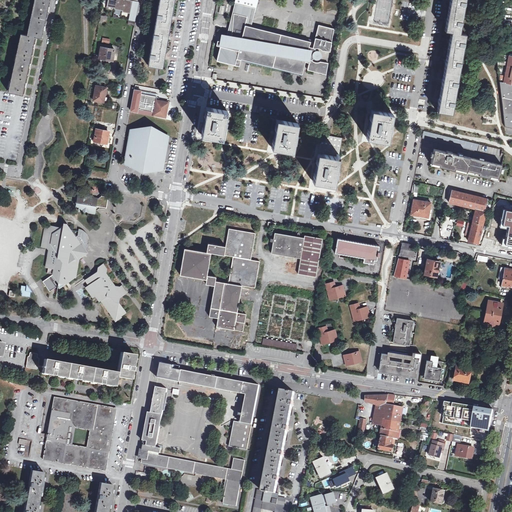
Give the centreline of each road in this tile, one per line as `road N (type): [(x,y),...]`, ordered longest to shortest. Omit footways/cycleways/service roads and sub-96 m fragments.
road 1 (residential): [(195,90),(318,110),(336,97),(349,40),(424,50),(393,232)]
road 2 (residential): [(174,197),(122,188),(113,177),(147,0)]
road 3 (residential): [(393,232),(174,197)]
road 4 (unclassified): [(151,344),(369,380)]
road 5 (residential): [(0,168),(18,171),(53,0)]
road 6 (residential): [(487,486),(373,459),(347,511)]
road 7 (unclassified): [(151,344),(119,503)]
road 8 (unclassified): [(0,317),(151,344)]
road 9 (unclassified): [(174,197),(151,344)]
road 10 (unclassified): [(369,380),(511,405)]
road 11 (residential): [(511,187),(450,181),(436,241)]
